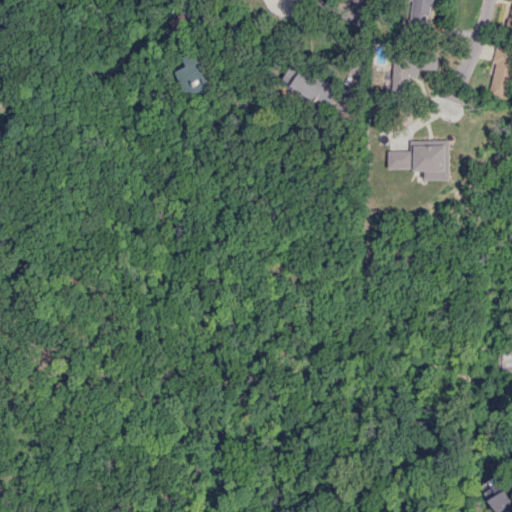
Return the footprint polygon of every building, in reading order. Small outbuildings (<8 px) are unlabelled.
[(297,0),(285,0),(268,0),(269,13),(296,13),(297,0)] [(430,0),(409,0),(410,0),(407,26),(428,28),(430,0)] [(490,95),(509,98),(511,81),(511,49),(495,47),(493,62),(495,62),(490,95)] [(189,67),(180,69),(187,97),(211,91),(201,52),(186,56),(189,67)] [(438,54),(394,52),(392,93),(409,93),(410,71),(437,72),(438,54)] [(341,92),(296,61),(283,80),(328,110),(341,92)] [(451,179),(450,139),(411,140),(412,150),(389,151),(389,169),(414,168),(414,171),(426,171),(426,180),(451,179)] [(500,511),(511,507),(511,497),(504,479),(486,487),(496,511),(500,511)]
